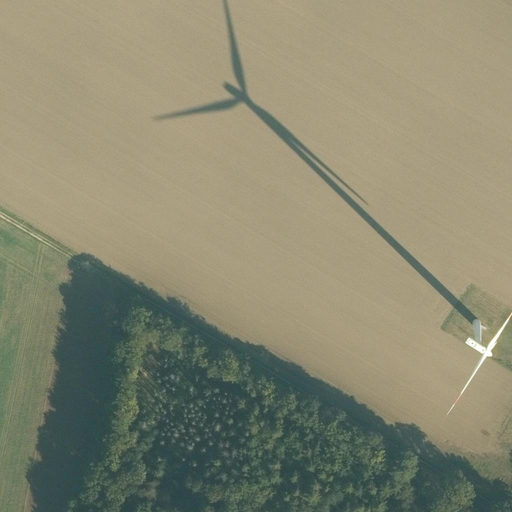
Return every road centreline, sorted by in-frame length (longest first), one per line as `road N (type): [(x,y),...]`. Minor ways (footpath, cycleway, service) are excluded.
road 1 (track): [(500,511),(128,291)]
road 2 (track): [(128,291),(84,511)]
road 3 (track): [(128,291),(0,214)]
